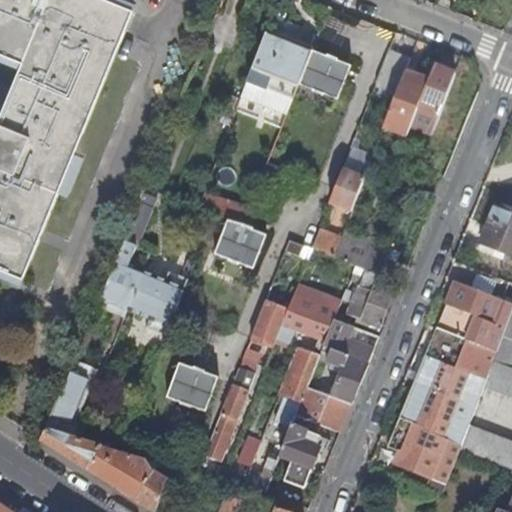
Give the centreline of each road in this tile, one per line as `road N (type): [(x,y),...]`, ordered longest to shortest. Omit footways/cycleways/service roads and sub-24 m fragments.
road 1 (residential): [(324,511),(511,60)]
road 2 (residential): [(370,0),(511,55)]
